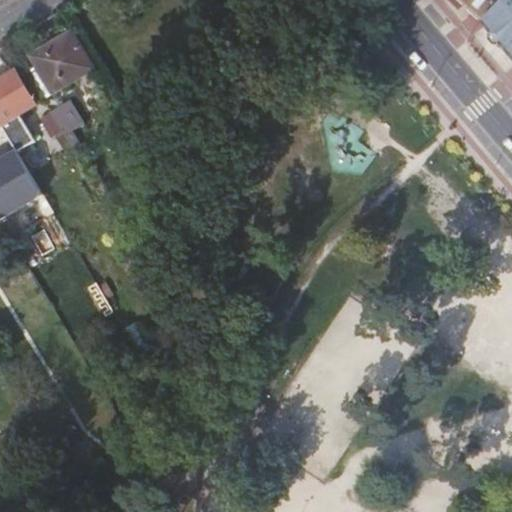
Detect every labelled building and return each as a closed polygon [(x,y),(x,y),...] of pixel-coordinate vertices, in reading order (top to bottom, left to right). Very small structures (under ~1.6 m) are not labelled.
[(466,0),(488,20),(507,0),(466,0)] [(511,0),(507,0),(488,20),(511,43),(511,0)] [(56,93),(97,69),(75,31),(34,55),(56,93)] [(19,68),(0,80),(0,118),(4,125),(40,103),(19,68)] [(74,99),(53,112),(74,147),(81,144),(76,136),(91,128),(74,99)] [(61,157),(75,149),(74,147),(53,112),(39,120),(61,157)] [(21,131),(11,137),(18,148),(23,157),(33,151),(21,131)] [(23,157),(18,148),(0,160),(0,214),(3,219),(43,191),(23,157)] [(130,184),(136,195),(163,179),(156,168),(130,184)] [(116,207),(136,195),(130,184),(110,196),(116,207)] [(82,262),(46,285),(56,301),(93,279),(82,262)] [(0,371),(0,390),(8,385),(0,371)] [(3,437),(13,453),(45,434),(35,417),(3,437)]
